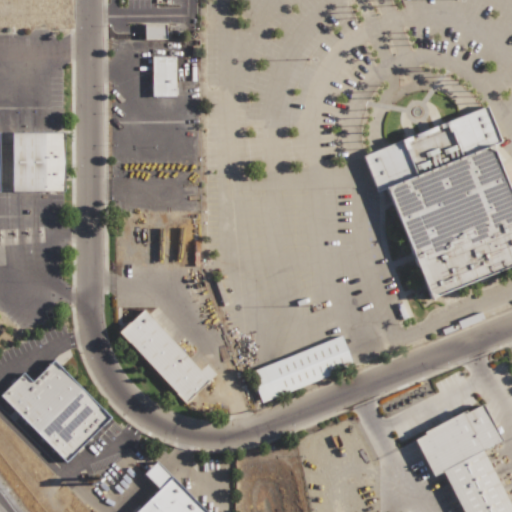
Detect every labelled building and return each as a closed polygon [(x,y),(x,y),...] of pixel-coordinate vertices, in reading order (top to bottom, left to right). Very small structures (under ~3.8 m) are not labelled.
[(164,24),(143,24),(142,37),(164,37),(164,24)] [(174,96),(174,56),(150,56),(150,96),(174,96)] [(511,266),(511,196),(508,198),(491,144),(498,142),(487,109),(360,151),(374,192),(387,187),(423,296),(511,266)] [(9,133),(10,191),(62,190),(61,132),(9,133)] [(198,370),(142,309),(117,332),(183,403),(214,374),(204,364),(198,370)] [(352,368),(341,337),(247,370),(258,401),(352,368)] [(109,417),(52,359),(30,381),(21,372),(0,392),(0,397),(64,462),(109,417)] [(511,511),(482,449),(498,441),(481,404),(412,435),(431,476),(442,470),(460,511),(511,511)] [(141,474),(156,489),(133,511),(204,511),(154,461),(141,474)]
